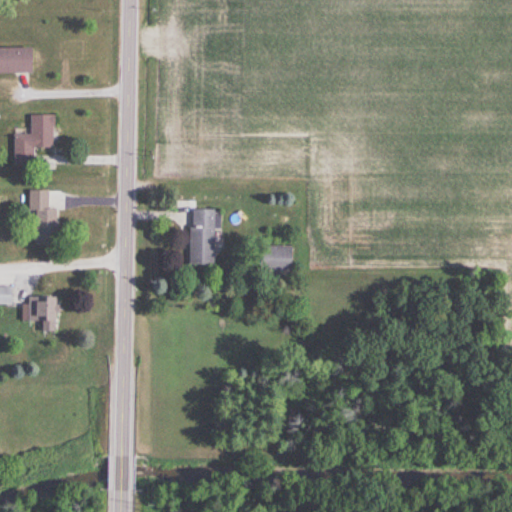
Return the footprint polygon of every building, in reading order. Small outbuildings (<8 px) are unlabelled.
[(29,48),(0,47),(0,73),(29,73),(29,48)] [(32,149),(53,149),(53,116),(29,116),(29,135),(12,135),(12,161),(32,161),(32,149)] [(52,195),(28,195),(28,212),(34,212),(34,239),(52,239),(52,195)] [(188,266),(212,266),(212,210),(188,210),(188,266)] [(257,274),(289,274),(289,247),(257,247),(257,274)] [(0,305),(12,305),(12,286),(0,286),(0,305)] [(26,323),(39,323),(39,333),(54,333),(55,298),(26,298),(26,323)]
